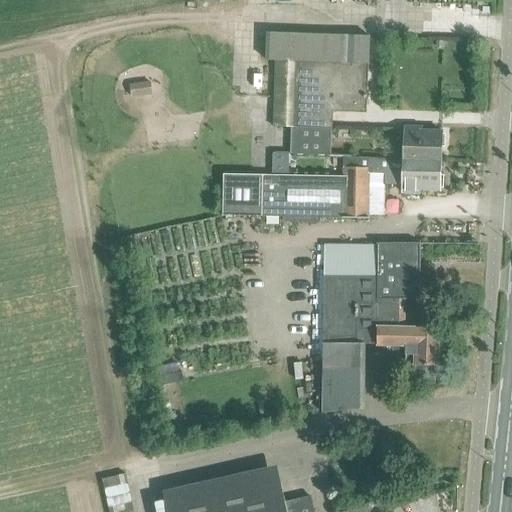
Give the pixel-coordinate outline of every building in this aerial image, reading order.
[(275,61),(273,127),(277,127),(291,127),(291,154),(327,156),(331,156),(332,129),(333,112),(366,113),(368,63),(289,61),(275,61)] [(403,127),(402,160),(403,160),(441,162),(441,147),(445,147),(445,135),(442,135),(442,130),(422,129),(422,127),(403,127)] [(343,158),(342,168),(343,168),(342,218),(355,218),(369,218),(369,216),(384,216),(385,184),(402,184),(402,194),(420,195),(421,191),(441,192),(441,188),(443,188),(444,175),(440,176),(440,174),(441,162),(403,160),(402,160),(359,159),(343,158)] [(282,222),(306,222),(318,222),(318,217),(341,217),(342,176),(310,176),(307,176),(307,177),(223,176),(223,217),(282,218),(282,222)] [(377,278),(323,277),(323,344),(322,413),(362,409),(362,346),(377,346),(377,326),(404,327),(404,313),(405,300),(421,300),(420,244),(377,245),(377,278)] [(325,245),(323,277),(377,278),(377,245),(325,245)] [(439,328),(404,327),(377,326),(377,346),(405,348),(405,355),(406,366),(414,366),(416,366),(416,382),(435,382),(435,366),(438,366),(439,328)] [(188,486),(163,492),(167,511),(314,511),(311,496),(285,502),(277,467),(188,486)] [(369,511),(392,511),(392,503),(369,508),(369,511)]
